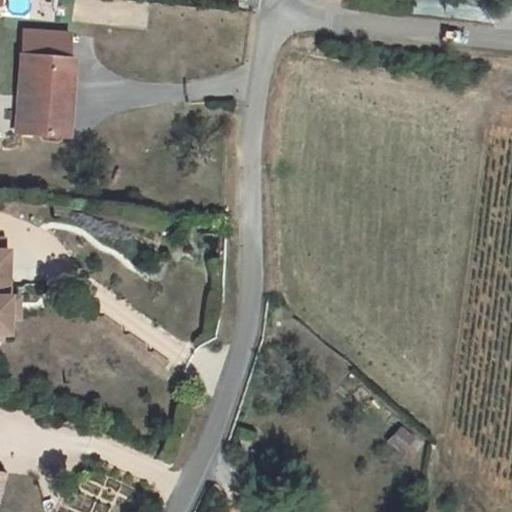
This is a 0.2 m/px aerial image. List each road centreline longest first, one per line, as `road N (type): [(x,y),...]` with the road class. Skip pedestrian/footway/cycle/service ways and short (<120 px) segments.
road 1 (unclassified): [(270,19),(250,195),(248,332),(176,511)]
road 2 (residential): [(511,43),(270,19)]
